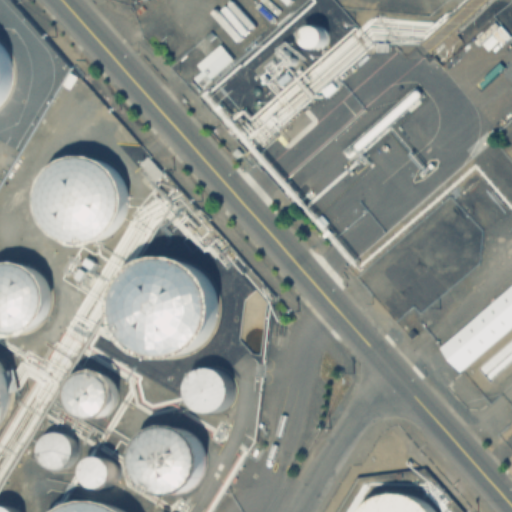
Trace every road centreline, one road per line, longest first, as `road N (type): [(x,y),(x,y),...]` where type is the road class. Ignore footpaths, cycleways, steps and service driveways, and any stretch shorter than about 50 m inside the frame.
road 1 (tertiary): [(511,507),(62,0)]
road 2 (residential): [(384,361),(294,511)]
